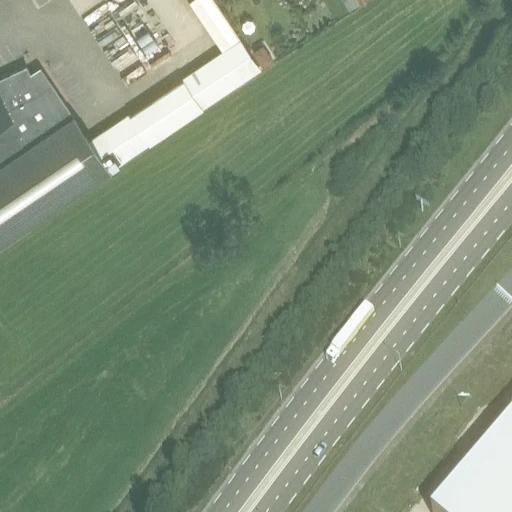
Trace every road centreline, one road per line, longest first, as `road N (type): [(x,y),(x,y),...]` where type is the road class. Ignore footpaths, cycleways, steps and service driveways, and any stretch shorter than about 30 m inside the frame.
road 1 (primary): [(511,148),(222,511)]
road 2 (primary): [(265,511),(511,201)]
road 3 (unclassified): [(316,511),(511,284)]
